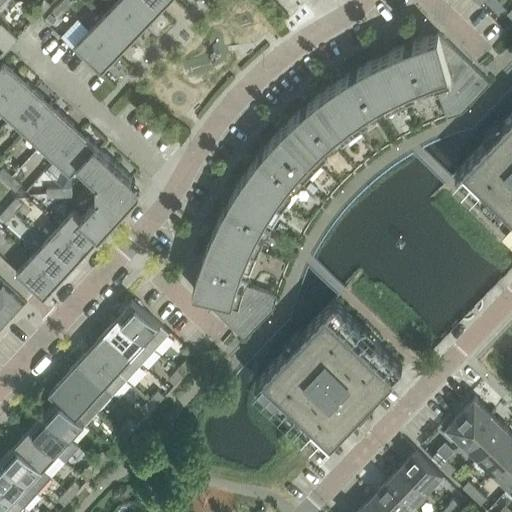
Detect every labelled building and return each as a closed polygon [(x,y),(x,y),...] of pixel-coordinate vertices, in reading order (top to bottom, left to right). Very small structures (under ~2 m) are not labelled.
[(41,0),(36,6),(42,12),(51,3),(47,0),(41,0)] [(59,16),(69,6),(62,0),(53,10),(59,16)] [(132,38),(145,24),(120,0),(116,0),(104,13),(132,38)] [(120,0),(145,24),(160,9),(150,0),(120,0)] [(150,0),(160,9),(168,0),(150,0)] [(33,21),(42,12),(36,6),(27,15),(33,21)] [(50,13),(44,19),(51,25),(57,19),(50,13)] [(118,52),(132,38),(104,13),(91,27),(118,52)] [(0,45),(6,50),(18,37),(2,22),(0,23),(0,45)] [(102,69),(118,52),(91,27),(75,43),(102,69)] [(491,81),(439,32),(414,40),(405,44),(381,54),(358,67),(350,72),(328,86),(308,102),(301,109),(282,127),(265,146),(258,154),(243,175),(230,197),(225,206),(214,229),(204,253),(201,262),(194,288),(245,337),(274,308),(278,293),(239,280),(245,262),(252,264),(258,248),(265,233),(259,230),(268,213),(274,216),(284,202),(293,188),(288,184),(300,169),(305,173),(317,160),(329,148),(324,143),(339,130),(344,136),(357,125),(371,116),(367,110),(384,99),(387,106),(402,98),(418,91),(415,84),(433,77),(448,115),(462,111),(491,81)] [(0,98),(21,75),(5,60),(0,65),(0,98)] [(0,106),(11,116),(36,89),(21,75),(0,98),(0,106)] [(26,130),(51,102),(36,89),(11,116),(26,130)] [(41,144),(67,117),(51,102),(26,130),(41,144)] [(511,114),(456,172),(484,199),(487,196),(500,208),(497,211),(511,225),(511,114)] [(56,157),(80,130),(67,117),(41,144),(56,157)] [(79,164),(97,144),(80,130),(56,157),(72,172),(79,164)] [(82,216),(101,234),(134,198),(131,196),(136,191),(136,184),(131,180),(133,177),(97,144),(79,164),(97,180),(98,198),(82,216)] [(13,175),(12,174),(18,167),(11,161),(7,161),(0,169),(0,174),(7,181),(13,175)] [(13,175),(7,181),(16,189),(22,183),(13,175)] [(47,196),(73,195),(72,186),(47,187),(47,196)] [(9,205),(15,210),(23,202),(17,196),(9,205)] [(0,214),(6,220),(15,210),(9,205),(0,214)] [(101,234),(82,216),(74,209),(61,222),(60,223),(87,249),(101,234)] [(54,216),(51,220),(57,226),(60,223),(61,222),(54,216)] [(73,264),(87,249),(60,223),(57,226),(46,239),(73,264)] [(60,278),(73,264),(46,239),(33,253),(60,278)] [(44,296),(60,278),(33,253),(17,270),(44,296)] [(3,284),(0,287),(0,327),(23,302),(3,284)] [(155,347),(169,331),(133,298),(119,314),(147,339),(155,347)] [(325,447),(403,365),(375,339),(372,342),(359,329),(362,326),(334,299),(256,381),(284,408),(287,405),(300,417),(297,420),(325,447)] [(155,347),(147,339),(119,314),(105,329),(133,354),(141,362),(155,347)] [(141,362),(133,354),(105,329),(92,344),(119,369),(127,377),(141,362)] [(127,377),(119,369),(92,344),(78,359),(105,384),(113,391),(127,377)] [(113,391),(105,384),(78,359),(64,374),(92,400),(99,406),(113,391)] [(178,368),(184,374),(192,365),(186,359),(178,368)] [(176,383),(184,374),(178,368),(169,377),(176,383)] [(99,406),(92,400),(64,374),(50,390),(85,422),(99,406)] [(150,398),(157,404),(165,394),(159,388),(150,398)] [(71,437),(85,422),(50,390),(57,397),(44,412),(71,437)] [(463,440),(491,411),(475,395),(447,425),(463,440)] [(148,413),(157,404),(150,398),(142,407),(148,413)] [(479,455),(507,426),(491,411),(463,440),(479,455)] [(70,438),(71,437),(44,412),(30,427),(57,452),(56,453),(65,461),(79,446),(70,438)] [(123,428),(129,434),(138,425),(131,419),(123,428)] [(494,470),(511,451),(511,430),(507,426),(479,455),(494,470)] [(43,467),(56,453),(57,452),(30,427),(16,442),(43,467)] [(121,443),(129,434),(123,428),(114,437),(121,443)] [(43,468),(43,467),(16,442),(2,457),(30,482),(38,490),(51,475),(43,468)] [(401,464),(429,490),(444,475),(416,448),(401,464)] [(95,458),(101,464),(110,455),(103,449),(95,458)] [(441,464),(447,457),(438,449),(432,455),(441,464)] [(510,485),(511,483),(511,451),(494,470),(510,485)] [(38,490),(30,482),(2,457),(0,459),(0,482),(16,497),(24,505),(38,490)] [(447,457),(441,464),(450,472),(456,466),(447,457)] [(93,474),(101,464),(95,458),(86,468),(93,474)] [(415,505),(429,490),(401,464),(387,478),(415,505)] [(392,511),(408,511),(415,505),(387,478),(373,493),(392,511)] [(67,489),(74,494),(82,485),(76,479),(67,489)] [(472,493),(478,487),(469,479),(463,485),(472,493)] [(17,511),(24,505),(16,497),(0,482),(0,511),(1,511),(17,511)] [(472,493),(481,502),(487,496),(478,487),(472,493)] [(65,504),(74,494),(67,489),(59,498),(65,504)] [(363,511),(392,511),(373,493),(359,508),(363,511)] [(446,506),(451,511),(452,511),(461,503),(454,497),(446,506)]
